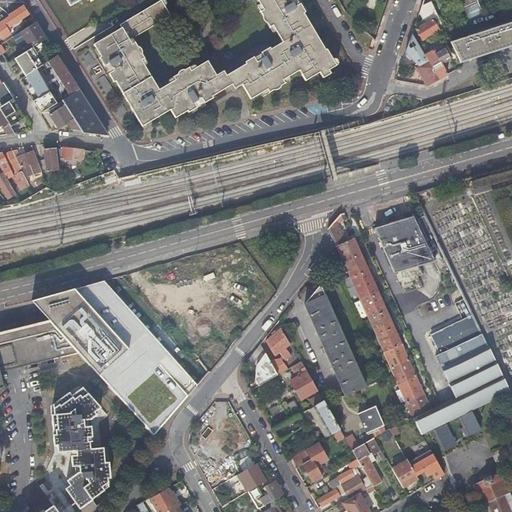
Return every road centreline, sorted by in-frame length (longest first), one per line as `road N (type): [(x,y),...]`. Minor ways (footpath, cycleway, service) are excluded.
road 1 (secondary): [(0,294),(334,198)]
road 2 (residential): [(374,81),(358,114),(165,160),(134,158)]
road 3 (residential): [(223,369),(282,298),(334,198)]
road 4 (residential): [(30,0),(134,158)]
road 5 (secondary): [(334,198),(511,145)]
road 6 (residential): [(0,332),(25,479),(10,511)]
road 7 (residential): [(306,511),(223,369)]
